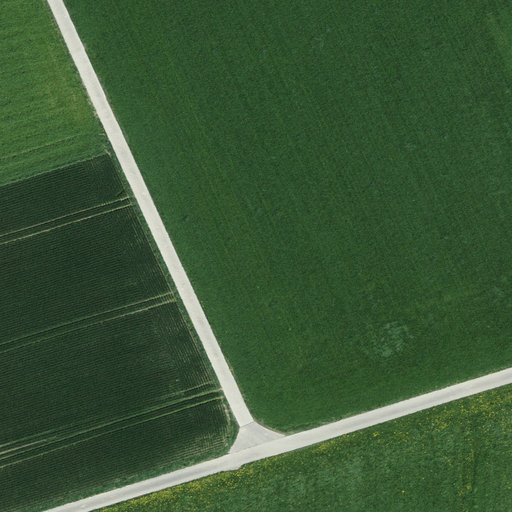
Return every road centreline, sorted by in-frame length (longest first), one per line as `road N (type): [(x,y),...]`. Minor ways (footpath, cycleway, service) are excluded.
road 1 (track): [(258,452),(55,0)]
road 2 (track): [(511,374),(63,511)]
